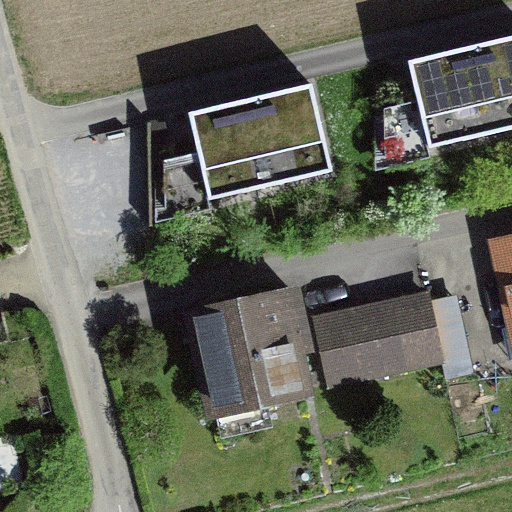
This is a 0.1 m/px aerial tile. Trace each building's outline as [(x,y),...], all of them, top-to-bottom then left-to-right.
[(511,46),(407,70),(427,156),(511,136),(511,46)] [(314,93),(189,121),(208,208),(333,180),(314,93)] [(511,238),(488,244),(511,361),(511,238)] [(300,293),(189,317),(209,407),(202,408),(206,428),(315,404),(306,363),(314,361),(300,293)] [(429,293),(311,318),(327,392),(442,367),(444,379),(473,373),(458,298),(431,304),(429,293)]
